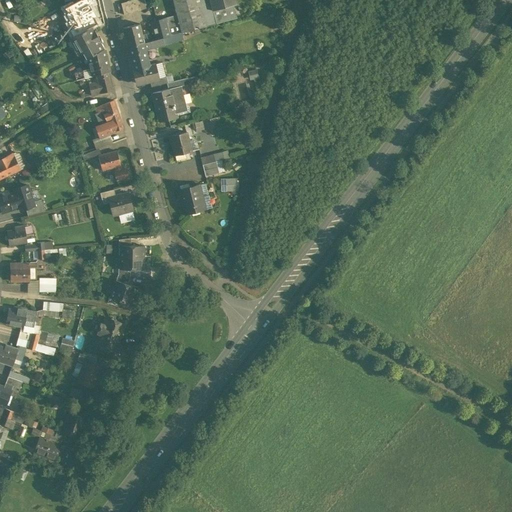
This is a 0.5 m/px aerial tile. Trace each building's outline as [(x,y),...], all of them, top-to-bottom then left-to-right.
[(74,2),(66,6),(64,7),(67,13),(66,13),(70,20),(68,21),(71,28),(70,29),(73,36),(88,28),(93,26),(98,23),(95,17),(97,16),(94,10),(91,4),(93,3),(92,0),(77,0),(75,1),(74,2)] [(139,0),(132,0),(121,3),(125,15),(142,10),(139,0)] [(199,0),(173,0),(180,24),(182,33),(206,26),(199,0)] [(199,0),(206,26),(216,23),(213,10),(210,0),(199,0)] [(210,0),(213,10),(234,5),(237,4),(236,0),(210,0)] [(234,5),(213,10),(216,23),(237,18),(234,5)] [(166,18),(152,22),(156,39),(163,38),(171,36),(168,27),(168,24),(166,19),(166,18)] [(140,23),(123,28),(128,47),(145,42),(140,23)] [(180,24),(168,27),(171,36),(182,33),(180,24)] [(73,36),(69,38),(75,49),(77,48),(80,53),(78,54),(79,55),(84,52),(87,57),(88,57),(105,49),(101,41),(103,40),(100,36),(99,37),(93,26),(88,28),(73,36)] [(171,36),(163,38),(164,44),(183,39),(182,33),(171,36)] [(156,39),(145,42),(146,48),(164,44),(163,38),(156,39)] [(145,42),(128,47),(132,63),(134,63),(147,60),(149,59),(146,48),(145,42)] [(105,49),(96,53),(97,58),(106,55),(105,49)] [(88,57),(89,62),(93,62),(92,59),(97,58),(96,53),(88,57)] [(97,58),(92,59),(93,62),(89,62),(91,68),(93,76),(96,75),(110,71),(106,55),(97,58)] [(147,60),(134,63),(135,68),(132,69),(136,84),(150,81),(159,78),(155,63),(148,65),(147,60)] [(91,68),(78,71),(80,79),(93,76),(91,68)] [(110,71),(96,75),(97,82),(89,84),(91,95),(115,89),(110,71)] [(166,76),(159,78),(150,81),(151,87),(165,83),(164,77),(166,77),(166,76)] [(188,77),(180,80),(181,86),(190,84),(188,77)] [(180,80),(167,83),(168,89),(180,86),(181,86),(180,80)] [(168,89),(153,93),(160,119),(176,115),(174,109),(176,106),(184,104),(180,86),(168,89)] [(124,128),(114,100),(100,106),(105,117),(108,123),(112,132),(124,128)] [(184,104),(176,106),(174,109),(176,115),(190,112),(188,103),(184,104)] [(105,117),(100,106),(95,108),(100,119),(105,117)] [(112,132),(108,123),(96,127),(100,137),(110,133),(112,132)] [(183,153),(191,151),(186,132),(169,136),(171,144),(172,144),(175,155),(183,153)] [(113,143),(110,133),(100,137),(93,139),(97,149),(99,148),(113,143)] [(99,155),(102,155),(99,148),(97,149),(82,154),(84,160),(99,155)] [(120,166),(121,165),(117,150),(102,155),(99,155),(103,170),(116,167),(120,166)] [(15,153),(0,159),(0,179),(22,168),(24,165),(19,153),(15,153)] [(183,153),(175,155),(177,162),(185,160),(183,153)] [(203,165),(215,162),(213,154),(201,158),(203,165)] [(215,162),(203,165),(205,176),(219,173),(217,161),(215,162)] [(120,166),(116,167),(116,170),(114,171),(117,180),(130,178),(127,167),(121,169),(120,166)] [(229,190),(237,190),(237,179),(229,179),(229,190)] [(185,214),(206,209),(203,198),(199,183),(179,189),(185,214)] [(0,196),(0,204),(3,213),(20,207),(21,210),(26,208),(34,205),(33,201),(27,184),(14,189),(15,191),(10,193),(0,196)] [(109,198),(116,196),(114,189),(100,193),(103,203),(110,202),(109,198)] [(120,214),(133,210),(129,192),(116,196),(109,198),(110,202),(114,215),(120,214)] [(203,198),(206,209),(213,207),(210,196),(203,198)] [(34,205),(26,208),(28,215),(45,211),(41,199),(33,201),(34,205)] [(136,219),(133,210),(120,214),(122,223),(136,219)] [(24,225),(15,227),(16,230),(7,231),(10,245),(27,243),(26,233),(24,225)] [(26,233),(27,243),(34,242),(32,232),(26,233)] [(121,245),(131,245),(131,237),(119,239),(119,246),(121,245)] [(122,257),(143,257),(143,245),(131,245),(121,245),(122,257)] [(143,269),(143,257),(122,257),(121,269),(131,269),(143,269)] [(29,263),(20,263),(20,266),(12,266),(12,281),(29,281),(29,263)] [(39,263),(29,263),(29,281),(39,281),(40,277),(39,263)] [(56,278),(40,277),(39,281),(39,292),(55,292),(56,278)] [(132,304),(137,287),(132,285),(131,283),(128,282),(124,281),(124,283),(117,280),(111,298),(121,301),(132,304)] [(39,292),(39,281),(29,281),(29,294),(39,295),(39,292)] [(119,306),(121,301),(111,298),(109,297),(107,303),(119,306)] [(60,302),(44,301),(43,309),(59,310),(60,302)] [(27,309),(18,307),(17,310),(9,309),(7,323),(22,326),(24,326),(27,309)] [(22,326),(22,330),(32,332),(37,311),(27,309),(24,326),(22,326)] [(75,310),(63,309),(62,318),(74,319),(75,310)] [(122,334),(122,331),(124,324),(117,321),(116,318),(113,318),(110,319),(107,326),(102,324),(99,333),(102,334),(98,345),(109,349),(112,341),(113,341),(116,340),(116,339),(118,340),(120,337),(122,336),(122,334)] [(20,338),(30,340),(32,332),(22,330),(20,338)] [(55,334),(40,330),(39,334),(37,342),(52,346),(55,334)] [(39,334),(32,332),(30,340),(37,342),(39,334)] [(18,345),(28,348),(30,340),(20,338),(18,345)] [(63,338),(60,348),(71,351),(74,341),(63,338)] [(116,340),(113,341),(112,341),(109,349),(114,351),(118,340),(116,339),(116,340)] [(37,342),(30,340),(28,348),(35,350),(37,342)] [(8,349),(1,346),(0,347),(0,361),(12,366),(18,349),(9,346),(8,349)] [(85,362),(94,366),(97,357),(80,353),(77,360),(85,362)] [(78,381),(96,388),(103,369),(94,366),(85,362),(78,381)] [(22,381),(8,376),(5,383),(19,388),(22,381)] [(5,387),(0,398),(0,405),(5,408),(10,393),(16,395),(19,388),(5,383),(4,386),(5,387)] [(72,396),(84,398),(85,391),(73,388),(72,396)] [(13,411),(7,409),(4,416),(11,419),(13,411)] [(25,416),(13,411),(11,419),(15,420),(22,423),(25,416)] [(75,435),(80,437),(87,419),(69,412),(62,430),(75,435)] [(4,416),(1,424),(8,426),(11,419),(4,416)] [(28,426),(22,424),(17,437),(23,440),(28,426)] [(1,427),(0,430),(0,445),(2,446),(8,429),(1,427)] [(72,442),(75,435),(62,430),(58,428),(55,436),(72,442)] [(33,453),(55,461),(61,446),(39,437),(33,453)]
